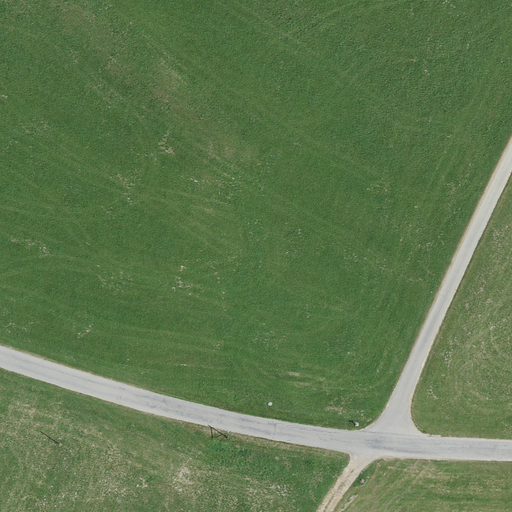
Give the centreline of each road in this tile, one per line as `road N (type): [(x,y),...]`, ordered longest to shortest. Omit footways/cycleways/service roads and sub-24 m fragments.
road 1 (tertiary): [(511,452),(270,431),(0,357)]
road 2 (track): [(511,155),(382,440)]
